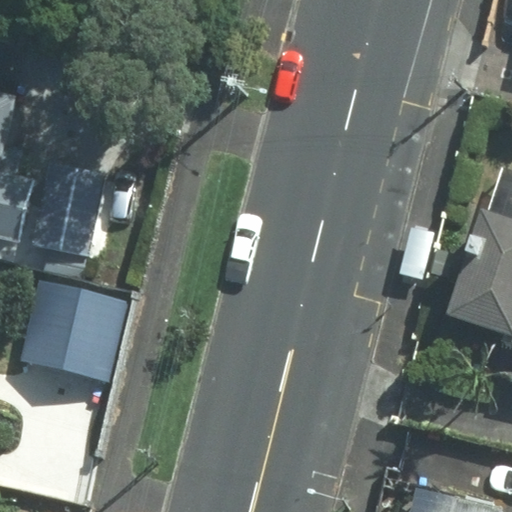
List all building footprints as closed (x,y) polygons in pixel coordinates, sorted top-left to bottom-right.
[(54,170),(35,250),(103,266),(121,186),(54,170)] [(0,176),(0,255),(14,259),(33,185),(0,176)] [(511,220),(475,212),(447,334),(511,349),(511,220)] [(36,290),(25,370),(112,383),(124,303),(36,290)] [(447,499),(443,511),(507,511),(447,499)]
